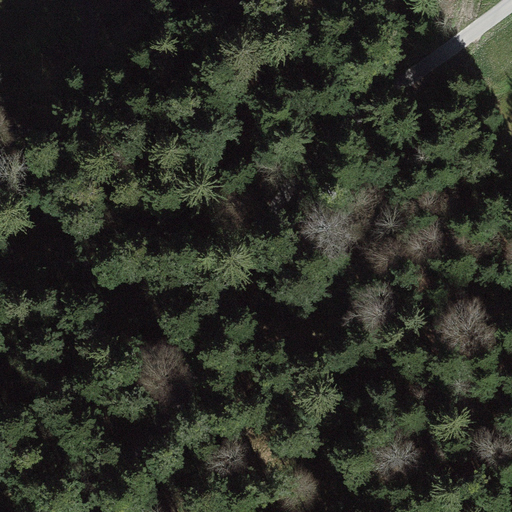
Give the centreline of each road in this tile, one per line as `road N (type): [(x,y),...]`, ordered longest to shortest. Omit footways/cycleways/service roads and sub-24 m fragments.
road 1 (unclassified): [(511,1),(315,157),(276,211),(232,305),(158,425),(86,511)]
road 2 (track): [(85,0),(80,60),(50,103),(0,146)]
